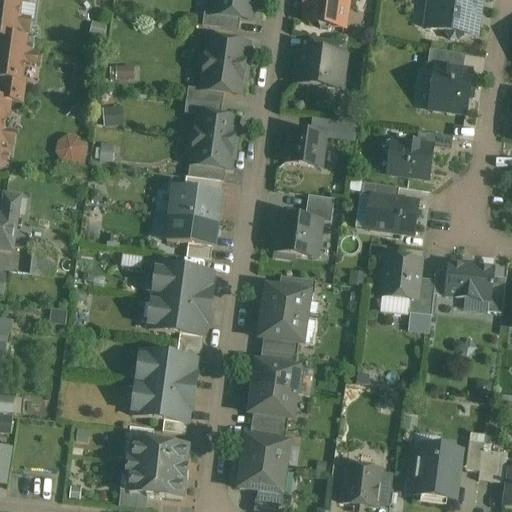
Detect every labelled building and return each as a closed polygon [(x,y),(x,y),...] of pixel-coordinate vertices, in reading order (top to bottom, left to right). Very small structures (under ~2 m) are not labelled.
[(0,0),(0,39),(23,43),(23,42),(25,34),(28,34),(29,22),(18,20),(21,3),(0,0)] [(255,0),(213,0),(211,16),(211,17),(240,21),(253,22),(255,0)] [(308,0),(305,22),(318,24),(320,30),(329,31),(332,26),(345,28),(348,0),(308,0)] [(425,0),(430,1),(426,30),(447,33),(447,36),(451,41),(458,42),(463,38),(463,35),(477,37),(481,0),(425,0)] [(240,21),(211,17),(211,16),(205,15),(203,27),(239,32),(240,21)] [(23,43),(0,39),(0,79),(1,79),(22,82),(24,65),(35,67),(37,54),(34,54),(35,44),(23,42),(23,43)] [(347,44),(311,39),(309,52),(345,57),(347,44)] [(249,46),(208,40),(204,66),(246,72),(249,46)] [(309,52),(301,51),(296,84),(340,90),(345,57),(309,52)] [(466,56),(430,51),(428,67),(435,69),(436,68),(464,72),(466,56)] [(246,72),(204,66),(201,91),(200,92),(224,95),(242,98),(246,72)] [(136,67),(119,67),(119,81),(136,81),(136,67)] [(464,72),(436,68),(435,69),(430,111),(466,116),(472,73),(464,72)] [(22,82),(1,79),(0,88),(0,100),(11,102),(11,103),(23,105),(26,83),(22,82)] [(224,95),(200,92),(201,91),(189,89),(187,102),(223,107),(224,95)] [(11,102),(0,100),(0,114),(6,115),(9,116),(11,103),(11,102)] [(187,102),(185,115),(197,116),(197,115),(221,119),(223,107),(187,102)] [(124,108),(102,109),(103,128),(125,127),(124,108)] [(6,115),(0,114),(0,154),(8,156),(9,146),(12,147),(14,134),(3,133),(6,115)] [(221,119),(197,115),(197,116),(194,141),(235,147),(239,121),(221,119)] [(337,124),(314,121),(312,135),(326,137),(339,139),(336,135),(337,124)] [(353,126),(337,124),(336,135),(339,139),(351,141),(353,126)] [(312,135),(290,132),(285,165),(322,170),(326,137),(312,135)] [(453,138),(419,134),(417,146),(433,148),(433,149),(451,151),(453,138)] [(57,143),(56,156),(61,168),(76,170),(86,164),(88,151),(80,138),(66,137),(57,143)] [(235,147),(194,141),(190,167),(226,172),(232,173),(235,147)] [(417,146),(393,142),(389,146),(387,155),(391,160),(389,176),(428,181),(433,149),(433,148),(417,146)] [(114,147),(100,147),(99,164),(113,164),(114,147)] [(8,156),(0,154),(0,170),(9,171),(11,156),(8,156)] [(226,172),(190,167),(189,179),(222,184),(224,184),(226,172)] [(189,179),(187,179),(185,192),(220,197),(222,184),(189,179)] [(399,189),(364,185),(362,197),(372,198),(398,201),(399,189)] [(185,192),(174,191),(171,217),(218,223),(222,197),(220,197),(185,192)] [(3,214),(0,213),(0,250),(13,253),(21,198),(6,196),(3,214)] [(335,201),(309,197),(305,221),(321,223),(322,223),(331,225),(335,201)] [(398,201),(372,198),(368,231),(413,237),(418,204),(398,201)] [(218,223),(171,217),(167,242),(189,245),(213,249),(215,249),(218,223)] [(305,221),(278,217),(273,253),(317,259),(322,223),(321,223),(305,221)] [(213,249),(189,245),(187,259),(211,262),(213,249)] [(58,253),(33,250),(30,275),(56,278),(58,253)] [(422,262),(386,259),(382,298),(411,301),(418,302),(420,280),(422,262)] [(494,270),(450,266),(449,274),(446,297),(489,302),(490,302),(493,278),(494,270)] [(213,275),(158,267),(149,331),(180,335),(204,338),(206,324),(209,325),(213,289),(212,289),(213,275)] [(449,274),(437,272),(436,282),(435,296),(446,297),(449,274)] [(317,283),(281,278),(280,290),(310,295),(315,296),(317,283)] [(507,280),(493,278),(490,302),(489,302),(488,314),(503,316),(507,280)] [(436,282),(420,280),(418,302),(411,301),(409,315),(432,318),(435,296),(436,282)] [(280,290),(268,289),(265,314),(306,320),(310,295),(280,290)] [(306,320),(265,314),(261,340),(264,341),(300,346),(303,346),(306,320)] [(204,338),(180,335),(179,347),(203,350),(204,338)] [(300,346),(264,341),(263,352),(298,357),(300,346)] [(203,350),(179,347),(177,359),(197,361),(197,363),(201,363),(203,350)] [(298,357),(263,352),(261,364),(296,369),(298,357)] [(177,359),(142,354),(133,417),(164,422),(188,425),(190,411),(192,411),(197,376),(195,376),(197,363),(197,361),(177,359)] [(261,364),(258,364),(254,390),(296,395),(300,370),(296,369),(261,364)] [(296,395),(254,390),(251,415),(289,421),(292,421),(296,395)] [(0,412),(22,411),(22,395),(0,396),(0,412)] [(289,421),(254,416),(252,428),(287,433),(289,421)] [(13,419),(0,417),(0,433),(12,435),(13,419)] [(188,425),(164,422),(163,434),(187,437),(188,425)] [(155,432),(130,428),(129,444),(135,445),(135,444),(153,446),(153,445),(155,432)] [(287,433),(252,428),(250,440),(286,445),(287,433)] [(250,440),(247,439),(244,465),(285,471),(289,445),(286,445),(250,440)] [(188,449),(153,445),(153,446),(135,444),(135,445),(132,463),(129,463),(127,476),(131,476),(129,495),(182,501),(188,449)] [(484,446),(470,444),(465,472),(480,474),(483,453),(484,446)] [(10,449),(0,446),(0,485),(4,486),(10,449)] [(462,452),(420,447),(413,498),(454,503),(462,452)] [(508,457),(483,453),(480,474),(479,483),(504,486),(508,457)] [(285,471),(244,465),(240,491),(282,497),(285,471)] [(382,473),(347,469),(342,505),(378,509),(382,476),(382,473)] [(394,477),(382,476),(378,507),(390,509),(394,477)] [(122,495),(120,507),(147,511),(149,499),(122,495)]
